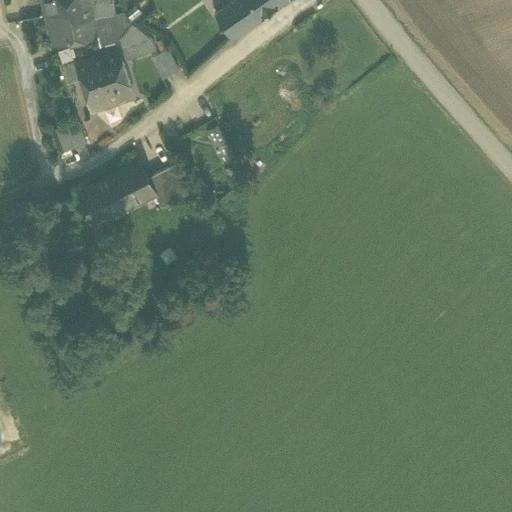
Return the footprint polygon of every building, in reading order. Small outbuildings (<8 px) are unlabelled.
[(43,0),(46,15),(59,13),(60,16),(71,14),(73,21),(96,16),(95,12),(93,3),(92,0),(43,0)] [(100,11),(100,12),(116,9),(113,0),(112,0),(93,3),(95,12),(100,11)] [(230,0),(214,11),(232,36),(284,0),(230,0)] [(123,11),(96,16),(99,33),(102,44),(115,41),(131,20),(123,11)] [(65,40),(99,33),(96,16),(73,21),(71,14),(60,16),(59,13),(46,15),(51,43),(64,39),(65,40)] [(117,43),(117,44),(122,60),(131,58),(149,52),(156,49),(151,38),(143,31),(132,23),(124,34),(125,36),(120,37),(116,41),(117,43)] [(134,96),(122,60),(117,44),(116,44),(117,46),(63,65),(69,82),(81,78),(92,111),(134,96)] [(180,65),(167,45),(149,57),(162,77),(180,65)] [(56,128),(64,150),(86,142),(78,120),(56,128)] [(206,129),(214,145),(226,139),(218,123),(206,129)] [(234,157),(226,139),(214,145),(223,163),(234,157)] [(84,189),(99,215),(139,197),(136,192),(152,182),(149,177),(145,171),(136,155),(120,164),(122,168),(84,189)] [(245,176),(238,161),(225,167),(233,182),(245,176)] [(122,168),(120,164),(76,188),(96,227),(158,194),(152,182),(136,192),(139,197),(99,215),(84,189),(122,168)] [(158,194),(163,204),(189,192),(176,164),(149,177),(152,182),(158,194)] [(209,185),(197,176),(188,187),(200,196),(209,185)] [(60,271),(66,283),(86,274),(81,262),(60,271)]
